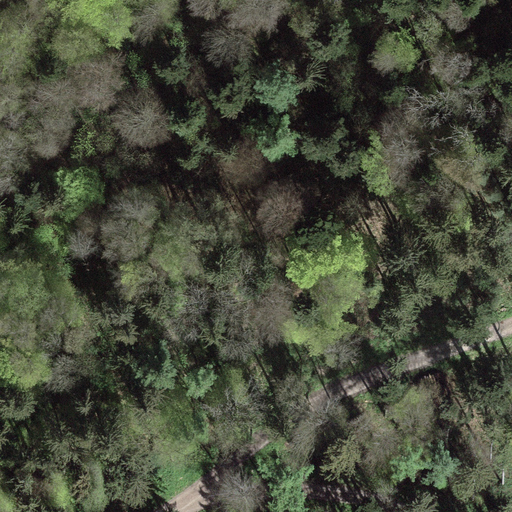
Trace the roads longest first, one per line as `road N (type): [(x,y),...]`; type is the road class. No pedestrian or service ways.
road 1 (track): [(511,328),(319,396),(159,511)]
road 2 (track): [(169,506),(300,490),(399,511)]
